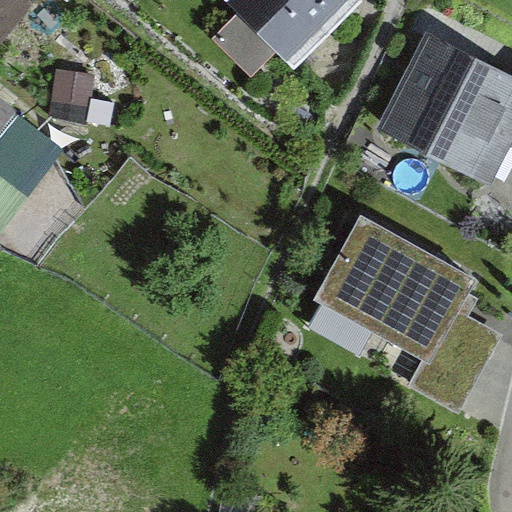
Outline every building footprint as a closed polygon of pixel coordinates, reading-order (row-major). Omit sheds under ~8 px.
[(0,0),(0,26),(19,0),(0,0)] [(374,0),(242,0),(312,65),(374,0)] [(511,67),(434,29),(381,136),(499,194),(511,168),(511,67)] [(0,132),(20,106),(0,90),(0,132)] [(322,292),(430,347),(413,381),(466,408),(505,332),(473,315),(492,280),(362,213),(322,292)]
